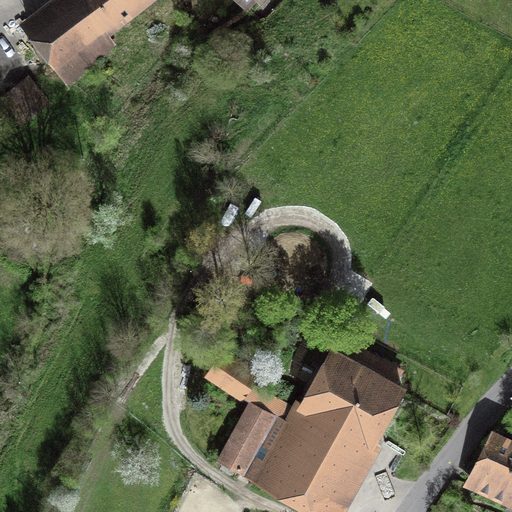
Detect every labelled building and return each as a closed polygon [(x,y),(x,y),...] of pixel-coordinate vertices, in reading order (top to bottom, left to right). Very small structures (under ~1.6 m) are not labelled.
[(117,43),(110,35),(154,0),(44,0),(19,21),(68,84),(112,50),(110,48),(117,43)] [(236,0),(247,11),(257,0),(261,4),(265,0),(266,0),(270,4),(274,0),(236,0)] [(0,99),(20,126),(51,103),(29,74),(0,95),(0,99)] [(238,473),(309,511),(344,511),(386,439),(380,436),(407,385),(331,343),(300,400),(296,398),(292,406),(256,386),(215,459),(239,472),(238,473)] [(242,398),(255,379),(220,354),(207,374),(242,398)] [(511,508),(511,437),(491,427),(463,484),(511,508)]
